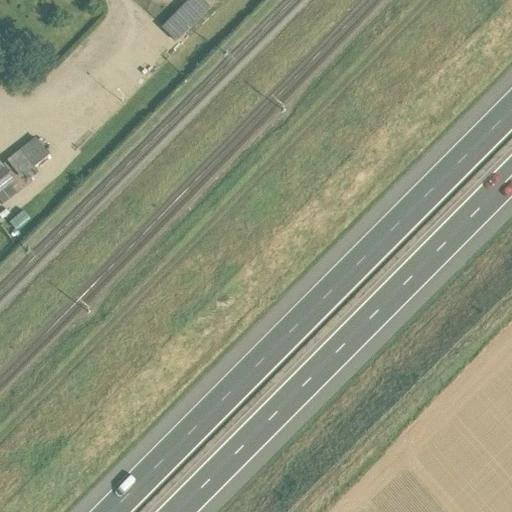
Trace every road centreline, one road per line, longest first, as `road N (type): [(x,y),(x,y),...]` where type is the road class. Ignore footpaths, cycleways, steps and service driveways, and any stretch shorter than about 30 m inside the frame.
road 1 (motorway): [(511,109),(111,511)]
road 2 (motorway): [(180,511),(511,182)]
